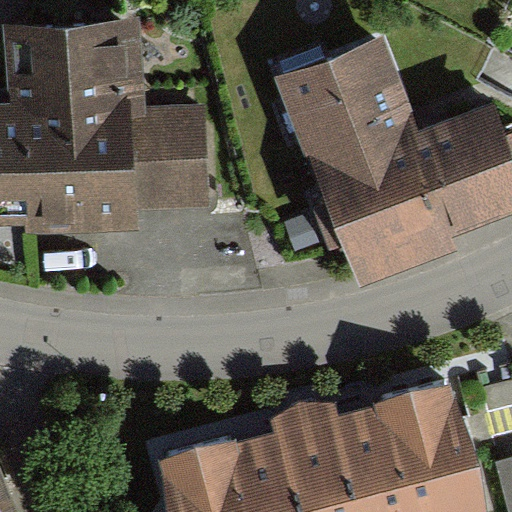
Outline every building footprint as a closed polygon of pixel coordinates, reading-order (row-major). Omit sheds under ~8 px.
[(0,104),(0,227),(24,226),(25,239),(144,234),(143,211),(213,208),(208,100),(150,103),(147,19),(7,25),(9,85),(10,104),(0,104)] [(272,79),(361,297),(463,255),(456,238),(511,214),(511,133),(504,137),(492,108),(423,136),(382,34),(272,79)] [(159,459),(173,511),(490,511),(457,380),(337,410),(334,400),(302,408),(269,417),(272,428),(159,459)] [(0,511),(20,511),(0,457),(0,511)] [(511,511),(511,459),(498,464),(511,511)]
